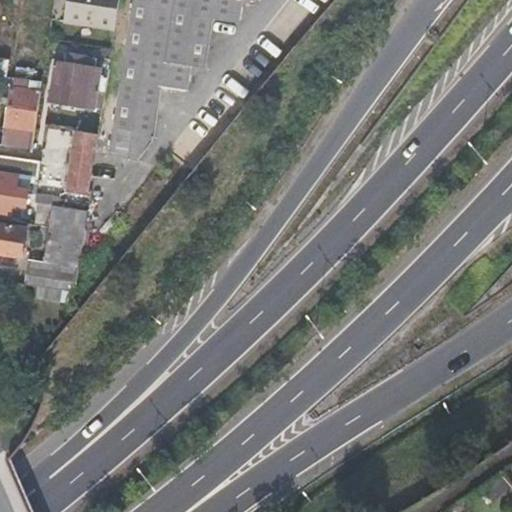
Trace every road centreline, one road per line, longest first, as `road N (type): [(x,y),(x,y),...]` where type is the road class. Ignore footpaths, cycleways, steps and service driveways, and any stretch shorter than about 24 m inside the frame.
road 1 (trunk): [(433,0),(164,367),(0,510)]
road 2 (trunk): [(511,48),(208,369),(38,511)]
road 3 (trunk): [(163,511),(339,358),(511,186)]
road 4 (primary): [(213,511),(511,319)]
